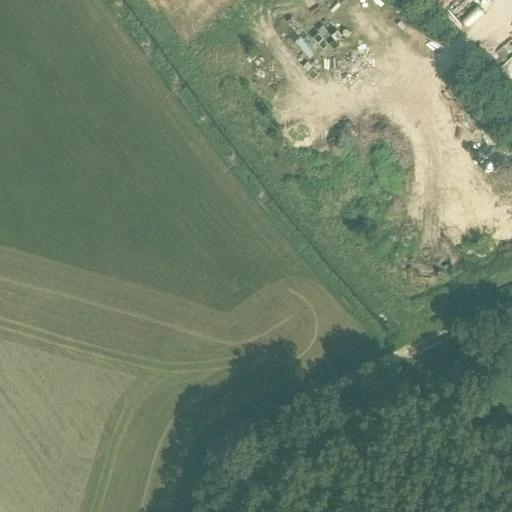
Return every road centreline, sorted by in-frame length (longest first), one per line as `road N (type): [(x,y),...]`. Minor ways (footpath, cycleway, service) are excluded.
road 1 (track): [(150,0),(414,347)]
road 2 (track): [(200,511),(226,448),(242,433),(398,354)]
road 3 (track): [(392,105),(497,238)]
road 4 (track): [(505,0),(392,105)]
road 5 (track): [(398,354),(511,301)]
road 6 (track): [(392,105),(312,12)]
